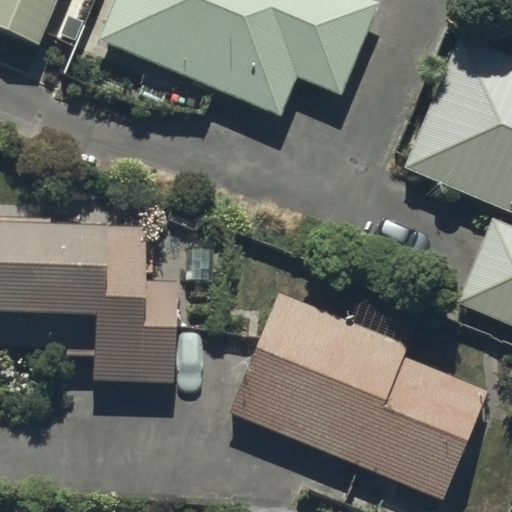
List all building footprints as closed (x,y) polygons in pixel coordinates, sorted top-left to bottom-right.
[(0,0),(0,44),(41,61),(66,0),(0,0)] [(124,0),(101,56),(283,131),(299,92),(343,110),(382,17),(339,0),(124,0)] [(407,185),(511,228),(511,73),(462,52),(407,185)] [(96,397),(176,399),(178,298),(147,297),(148,244),(53,242),(53,232),(0,231),(0,361),(69,363),(69,372),(97,373),(96,397)] [(459,319),(511,340),(511,241),(495,234),(459,319)] [(233,429),(436,511),(446,511),(490,407),(406,373),(411,361),(282,309),(233,429)]
